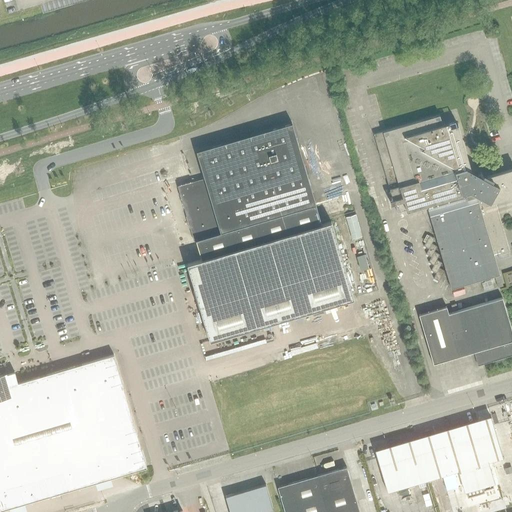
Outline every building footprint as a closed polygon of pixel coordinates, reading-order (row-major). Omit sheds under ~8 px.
[(511,169),(492,176),(489,177),(479,171),(478,174),(471,170),(458,125),(456,125),(455,121),(442,124),(439,115),(373,134),(393,199),(391,200),(390,201),(390,202),(391,203),(392,203),(393,203),(394,203),(397,213),(425,204),(426,208),(428,209),(428,210),(451,288),(499,274),(492,251),(499,249),(501,254),(509,252),(494,200),(511,194),(511,169)] [(292,123),(291,123),(196,151),(204,178),(178,186),(182,199),(189,227),(185,232),(187,238),(193,240),(193,241),(196,240),(200,254),(320,218),(292,123)] [(346,217),(352,239),(362,236),(356,214),(346,217)] [(187,264),(210,341),(354,298),(331,221),(322,224),(320,218),(200,254),(202,260),(187,264)] [(429,236),(424,246),(429,249),(432,244),(435,238),(429,236)] [(429,249),(426,254),(431,257),(434,252),(437,247),(432,244),(429,249)] [(358,254),(362,267),(370,264),(366,251),(358,254)] [(431,257),(429,262),(434,265),(437,260),(439,255),(434,252),(431,257)] [(434,265),(431,271),(436,273),(439,268),(442,263),(437,260),(434,265)] [(436,273),(433,279),(439,282),(444,271),(439,268),(436,273)] [(363,297),(370,320),(386,316),(379,292),(363,297)] [(419,314),(433,364),(473,352),(476,362),(483,360),(484,364),(511,355),(511,331),(502,298),(448,313),(446,306),(419,314)] [(0,510),(117,476),(147,467),(113,355),(10,385),(7,373),(0,374),(0,510)] [(484,495),(483,490),(494,487),(486,462),(503,457),(491,418),(462,427),(461,422),(451,425),(452,430),(434,435),(432,430),(422,433),(424,438),(417,440),(376,452),(387,491),(425,480),(459,470),(465,489),(468,500),(484,495)] [(327,511),(359,511),(346,467),(317,476),(327,511)] [(278,487),(285,511),(327,511),(317,476),(278,487)] [(225,496),(229,511),(263,511),(273,509),(266,484),(225,496)]
